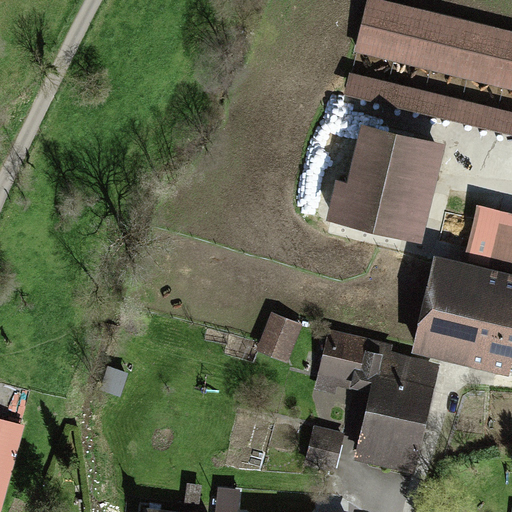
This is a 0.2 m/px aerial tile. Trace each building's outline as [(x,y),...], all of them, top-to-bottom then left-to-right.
[(511,23),(411,0),(371,0),(358,57),(511,93),(511,23)] [(511,109),(352,69),(346,91),(511,133),(511,109)] [(337,214),(418,233),(440,137),(359,118),(337,214)] [(489,267),(511,271),(511,206),(501,204),(489,267)] [(511,271),(489,267),(446,259),(427,353),(511,369),(511,271)] [(307,322),(277,310),(260,353),(290,365),(307,322)] [(437,362),(328,335),(317,378),(371,391),(355,456),(411,470),(437,362)] [(125,377),(102,371),(98,385),(121,392),(125,377)] [(0,419),(0,498),(20,424),(0,419)] [(339,433),(314,429),(310,457),(334,461),(339,433)]
